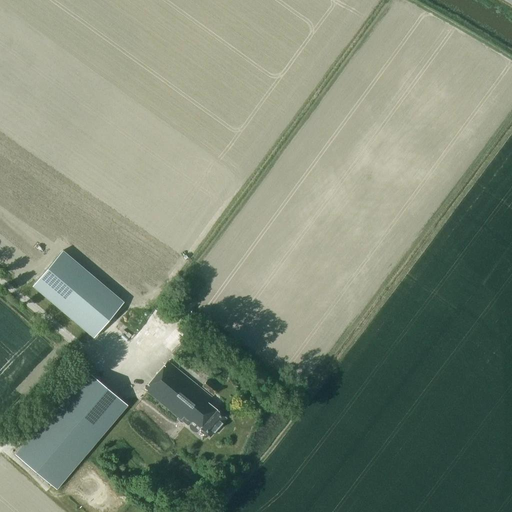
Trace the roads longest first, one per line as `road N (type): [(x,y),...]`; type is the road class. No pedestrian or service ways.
road 1 (unclassified): [(105,369),(0,280)]
road 2 (track): [(0,448),(29,430),(89,357)]
